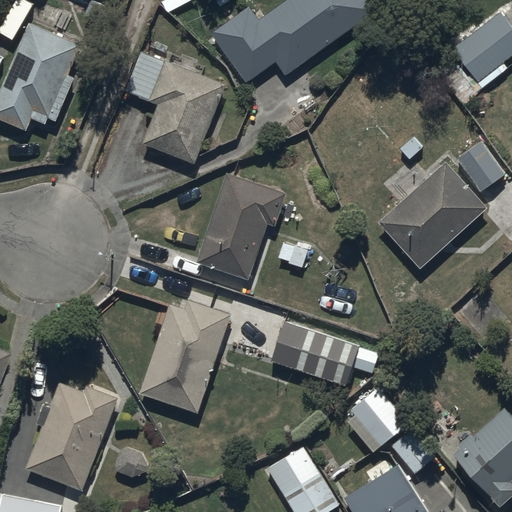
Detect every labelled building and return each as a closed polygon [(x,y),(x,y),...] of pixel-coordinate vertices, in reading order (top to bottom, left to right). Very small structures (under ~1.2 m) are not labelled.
[(372,1),(371,0),(264,0),(217,30),(249,80),(372,1)] [(499,11),(488,19),(491,22),(454,50),(462,60),(441,77),(464,106),(509,72),(504,66),(511,60),(511,28),(501,14),(499,11)] [(0,99),(0,122),(26,133),(33,118),(53,126),(85,51),(31,28),(0,99)] [(223,79),(141,50),(128,88),(160,100),(147,138),(195,155),(223,79)] [(483,144),(460,161),(483,194),(506,178),(483,144)] [(487,203),(443,156),(378,216),(422,263),(487,203)] [(281,189),(228,172),(200,256),(254,273),(281,189)] [(225,313),(163,295),(136,386),(198,404),(225,313)] [(312,327),(270,312),(254,357),(296,372),(312,327)] [(61,373),(27,462),(80,482),(114,393),(61,373)] [(511,393),(503,384),(443,441),(498,499),(511,485),(511,393)] [(438,460),(377,387),(342,415),(372,452),(359,463),(369,475),(383,463),(377,457),(390,447),(416,478),(438,460)] [(304,446),(269,466),(294,511),(336,511),(340,510),(304,446)] [(346,494),(357,511),(416,511),(426,506),(397,461),(346,494)] [(62,511),(63,509),(3,496),(0,508),(0,511),(62,511)]
